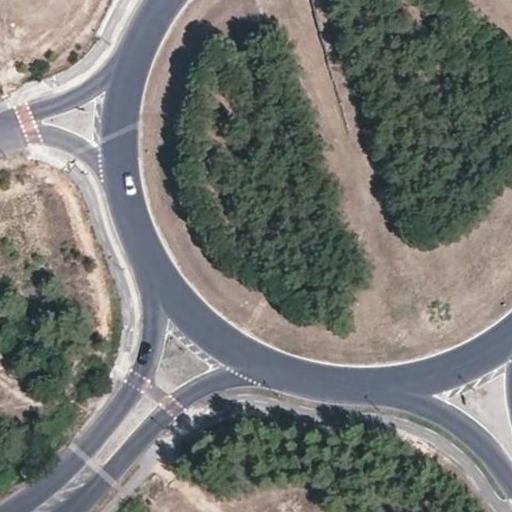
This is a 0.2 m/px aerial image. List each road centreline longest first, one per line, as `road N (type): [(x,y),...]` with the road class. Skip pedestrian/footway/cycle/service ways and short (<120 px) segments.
road 1 (secondary): [(156,270),(140,382),(62,475),(19,511)]
road 2 (secondary): [(69,511),(176,408),(218,380),(278,371)]
road 3 (secondary): [(156,270),(230,346),(278,371)]
road 4 (secondary): [(395,385),(480,439),(511,485)]
road 5 (secondary): [(395,385),(467,365),(511,337)]
road 6 (unclassified): [(134,58),(30,125)]
road 7 (secondary): [(134,58),(120,118),(122,180)]
